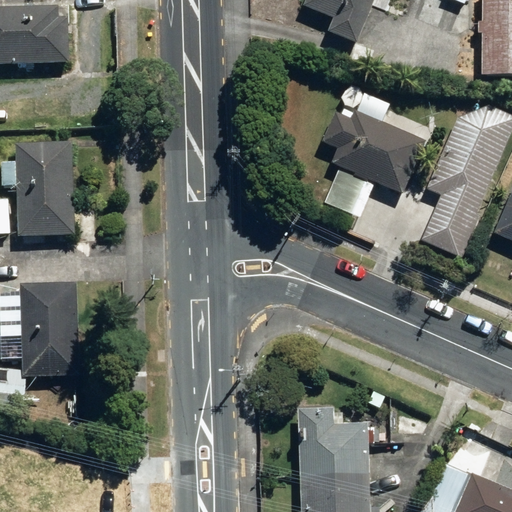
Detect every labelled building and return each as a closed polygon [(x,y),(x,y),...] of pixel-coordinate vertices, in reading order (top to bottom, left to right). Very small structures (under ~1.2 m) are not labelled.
[(360,45),(379,0),(311,0),(308,7),(339,20),(333,34),(360,45)] [(511,0),(485,0),(485,79),(511,79),(511,0)] [(62,8),(0,9),(0,66),(74,65),(72,19),(63,19),(62,8)] [(444,197),(425,243),(464,260),(511,145),(511,116),(471,99),(432,192),(444,197)] [(342,152),(336,165),(343,168),(327,206),(362,220),(378,183),(408,195),(430,144),(344,107),(327,146),(342,152)] [(78,143),(19,145),(20,164),(4,164),(5,189),(21,188),(22,239),(80,238),(78,143)] [(0,236),(14,236),(13,201),(0,201),(0,236)] [(511,206),(499,237),(511,242),(511,206)] [(81,282),(24,285),(25,308),(9,308),(10,338),(4,339),(5,362),(27,361),(28,380),(85,378),(81,282)] [(0,400),(25,404),(27,385),(15,383),(17,366),(0,364),(0,400)] [(374,511),(372,425),(346,426),(345,419),(339,419),(338,410),(302,411),(305,511),(374,511)] [(511,511),(511,490),(474,474),(473,476),(446,464),(425,511),(511,511)]
